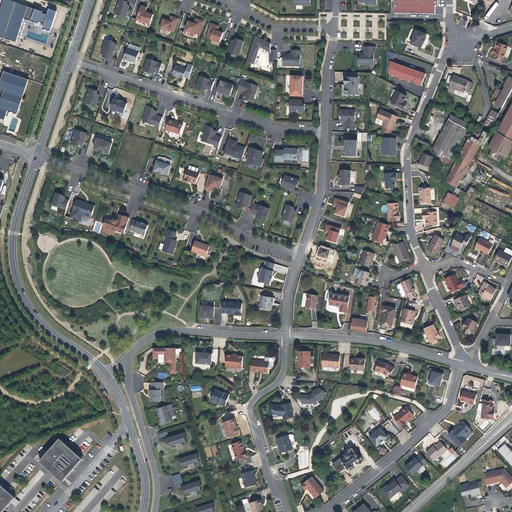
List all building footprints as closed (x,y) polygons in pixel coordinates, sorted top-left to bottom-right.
[(48,13),(8,0),(2,0),(0,11),(0,36),(16,42),(24,18),(39,23),(40,22),(45,24),(43,29),(51,31),(57,11),(49,8),(48,13)] [(121,0),(118,0),(115,14),(126,17),(129,9),(125,7),(127,4),(127,2),(121,0)] [(437,5),(437,0),(393,0),(393,13),(403,13),(403,12),(404,12),(404,13),(408,13),(416,13),(435,14),(435,6),(435,5),(437,5)] [(487,20),(498,3),(495,2),(484,18),(487,20)] [(147,7),(141,5),(136,20),(150,24),(153,15),(148,13),(145,12),(146,11),(147,7)] [(169,21),(163,19),(160,28),(174,33),(178,19),(173,17),(171,21),(169,21)] [(196,24),(194,23),(188,21),(185,31),(199,35),(204,21),(198,19),(196,24)] [(217,25),(211,24),(206,38),(220,42),(223,33),(218,31),(215,30),(217,25)] [(420,47),(425,33),(415,29),(410,43),(420,47)] [(271,44),(261,39),(256,36),(254,42),(247,62),(255,65),(260,47),(269,52),(269,62),(276,63),(277,50),(271,50),(270,50),(270,48),(271,48),(271,44)] [(112,42),(105,39),(103,46),(106,47),(104,51),(103,51),(102,55),(101,57),(104,58),(104,57),(112,59),(117,45),(112,43),(112,42)] [(239,55),(244,41),(236,39),(236,40),(234,44),(231,43),(228,52),(239,55)] [(503,59),(507,47),(498,43),(493,55),(503,59)] [(128,48),(127,48),(123,59),(129,61),(129,60),(130,60),(131,61),(136,62),(139,52),(140,47),(138,46),(138,47),(133,46),(132,50),(128,48)] [(376,47),(364,47),(364,53),(362,53),(362,58),(360,58),(358,58),(358,65),(373,65),(374,51),(376,51),(376,47)] [(300,51),(291,51),(291,54),(291,57),(293,57),(293,60),(289,60),(289,58),(285,58),(283,58),(283,66),(300,66),(300,51)] [(162,64),(148,59),(144,71),(145,71),(147,72),(147,71),(154,73),(155,71),(159,73),(162,64)] [(426,74),(389,61),(389,75),(410,82),(415,83),(415,84),(421,86),(424,78),(426,74)] [(183,78),(186,69),(176,66),(173,75),(177,77),(177,76),(179,77),(183,78)] [(17,114),(29,79),(4,71),(0,82),(0,89),(4,91),(1,98),(2,99),(1,104),(0,105),(0,107),(1,107),(1,108),(0,107),(0,118),(5,120),(8,111),(17,114)] [(472,83),(468,82),(468,81),(453,75),(451,80),(448,88),(455,90),(455,89),(465,93),(465,91),(466,88),(470,89),(472,83)] [(211,90),(214,81),(200,76),(196,88),(199,89),(199,88),(202,89),(206,91),(206,89),(211,90)] [(304,82),(304,76),(291,76),(290,92),(290,96),(303,97),(303,84),(302,84),(303,82),(304,82)] [(358,78),(345,77),(344,82),(344,85),(345,85),(345,94),(357,95),(358,78)] [(495,104),(502,108),(511,90),(511,78),(510,77),(506,84),(502,92),(499,98),(495,104)] [(246,80),(241,78),(238,90),(244,92),(243,94),(248,95),(247,97),(247,99),(253,101),(258,86),(245,82),(246,80)] [(221,81),(217,92),(224,94),(230,96),(234,85),(221,81)] [(93,90),(90,89),(85,103),(96,107),(99,98),(96,97),(97,93),(97,91),(93,90)] [(493,95),(499,98),(502,92),(496,89),(493,95)] [(388,101),(386,106),(388,107),(395,110),(396,105),(403,109),(406,104),(403,103),(405,99),(406,96),(397,91),(391,103),(388,101)] [(118,100),(114,99),(110,109),(124,113),(127,103),(123,102),(120,101),(118,100)] [(290,112),(304,112),(305,104),(303,104),(299,104),(299,100),(290,100),(290,112)] [(162,118),(157,115),(157,114),(152,112),(153,110),(154,109),(147,106),(142,121),(155,126),(154,127),(158,129),(162,118)] [(511,106),(495,138),(489,148),(507,158),(511,147),(511,106)] [(395,121),(397,117),(378,108),(378,119),(384,121),(382,126),(392,130),(395,121)] [(355,110),(340,110),(339,116),(341,116),(343,116),(343,119),(343,121),(345,121),(344,128),(356,128),(356,124),(354,124),(355,110)] [(499,114),(492,110),(489,116),(484,125),(490,129),(499,114)] [(451,115),(449,119),(462,126),(448,153),(453,155),(469,123),(464,121),(451,115)] [(433,150),(442,164),(448,153),(462,126),(449,119),(446,126),(433,150)] [(174,121),(169,120),(165,130),(169,131),(177,134),(180,135),(183,124),(177,122),(176,123),(174,122),(174,121)] [(212,130),(212,128),(209,127),(206,126),(201,141),(214,145),(214,147),(218,149),(222,137),(216,135),(216,133),(211,132),(212,130)] [(460,181),(475,155),(480,145),(481,145),(488,133),(478,127),(471,140),(469,139),(445,181),(457,188),(460,181)] [(76,130),(71,144),(74,145),(79,147),(79,145),(81,141),(84,142),(87,134),(76,130)] [(251,133),(248,140),(255,142),(257,135),(255,135),(251,133)] [(396,138),(384,137),(383,155),(395,155),(396,147),(396,138)] [(104,153),(109,154),(112,143),(97,138),(94,149),(98,151),(101,152),(104,153)] [(235,141),(229,139),(224,153),(241,159),(245,149),(236,146),(238,141),(235,141)] [(357,140),(345,140),(344,146),(346,146),(346,150),(345,156),(357,157),(357,140)] [(263,152),(250,147),(247,156),(248,157),(246,162),(258,167),(259,164),(262,164),(264,159),(261,158),(262,157),(263,152)] [(280,150),(276,150),(275,161),(284,162),(284,160),(297,160),(298,150),(296,149),(292,148),(290,149),(284,149),(284,150),(280,150)] [(433,157),(423,154),(420,161),(419,164),(429,168),(433,157)] [(157,161),(156,160),(153,171),(157,172),(157,173),(160,174),(162,175),(163,174),(168,176),(171,165),(170,165),(157,161)] [(192,182),(196,183),(200,173),(197,172),(198,169),(189,166),(188,170),(187,169),(183,180),(187,182),(189,182),(190,181),(192,182)] [(351,185),(351,170),(341,170),(340,175),(339,180),(340,180),(340,185),(351,185)] [(395,181),(395,177),(396,177),(396,172),(385,173),(385,188),(395,187),(395,184),(395,181)] [(223,179),(209,174),(204,188),(210,190),(212,186),(214,186),(220,188),(223,179)] [(298,183),(299,180),(285,175),(282,186),(290,189),(291,186),(295,187),(297,188),(298,183)] [(470,186),(466,193),(470,196),(475,189),(470,186)] [(431,203),(431,188),(420,188),(420,193),(421,193),(421,203),(431,203)] [(457,196),(446,190),(442,198),(453,205),(457,196)] [(241,192),(236,206),(239,207),(244,209),(244,208),(245,204),(249,205),(252,196),(241,192)] [(69,200),(65,199),(65,197),(58,195),(59,194),(56,193),(52,205),(66,210),(69,200)] [(349,203),(335,198),(333,204),(337,206),(337,208),(335,213),(344,217),(349,203)] [(80,223),(89,226),(92,218),(91,218),(95,206),(89,204),(88,204),(86,204),(84,203),(85,202),(76,200),(71,217),(81,220),(80,223)] [(270,209),(253,203),(250,212),(257,215),(256,216),(260,217),(263,219),(263,220),(266,221),(270,209)] [(398,220),(398,210),(397,211),(396,203),(387,203),(388,221),(398,220)] [(296,214),(292,213),(294,209),(294,207),(286,205),(282,219),(293,223),(296,214)] [(436,225),(436,212),(422,213),(423,219),(424,219),(424,225),(436,225)] [(124,233),(129,218),(119,214),(117,217),(117,219),(114,218),(113,221),(105,218),(103,226),(103,227),(116,231),(124,233)] [(141,223),(133,220),(130,230),(134,231),(145,235),(148,225),(144,224),(145,223),(141,222),(141,223)] [(384,236),(386,231),(387,231),(389,225),(378,222),(372,240),(382,244),(383,240),(384,236)] [(341,229),(326,224),(325,230),(329,232),(329,234),(327,240),(336,243),(341,229)] [(116,231),(103,227),(102,231),(114,235),(116,231)] [(173,247),(175,241),(173,240),(176,233),(171,232),(168,231),(166,238),(167,238),(163,250),(172,253),(174,247),(173,247)] [(467,246),(471,237),(467,235),(465,238),(457,234),(452,245),(456,247),(460,249),(463,244),(467,246)] [(444,240),(435,235),(431,243),(427,250),(437,255),(444,240)] [(488,254),(493,245),(480,238),(476,247),(480,249),(482,250),(482,251),(488,254)] [(205,245),(203,244),(203,243),(195,241),(191,251),(206,256),(210,246),(205,244),(205,245)] [(404,248),(402,243),(392,247),(400,264),(410,259),(407,253),(406,253),(404,248)] [(318,246),(316,260),(327,262),(330,248),(318,246)] [(372,260),(374,254),(364,250),(359,264),(370,267),(372,260)] [(511,256),(499,250),(493,260),(500,263),(500,262),(501,263),(507,266),(511,256)] [(273,271),(275,264),(264,260),(261,267),(263,268),(258,281),(269,285),(271,281),(272,278),(273,276),(272,276),(274,271),(273,271)] [(369,273),(361,270),(358,277),(360,277),(358,282),(367,285),(368,281),(370,277),(368,277),(369,273)] [(454,275),(445,279),(447,284),(451,293),(461,289),(460,288),(464,286),(462,281),(457,282),(456,280),(454,275)] [(414,288),(410,279),(401,282),(402,283),(398,285),(398,286),(401,295),(404,295),(407,294),(407,295),(415,291),(414,288)] [(488,285),(489,284),(484,281),(483,284),(479,291),(484,293),(483,296),(491,300),(496,289),(488,285)] [(301,306),(305,307),(311,308),(316,309),(318,296),(308,294),(303,293),(301,306)] [(347,312),(349,296),(332,293),(330,304),(341,306),(340,310),(347,312)] [(470,306),(465,295),(454,300),(455,304),(456,303),(458,307),(460,311),(470,306)] [(275,298),(262,296),(260,308),(272,310),(273,303),(274,303),(275,298)] [(242,303),(222,302),(221,312),(235,314),(235,315),(241,316),(242,303)] [(390,327),(395,309),(385,306),(382,305),(381,311),(384,312),(381,322),(386,323),(385,326),(390,327)] [(213,312),(213,307),(201,306),(200,317),(205,317),(209,318),(213,318),(214,312),(213,312)] [(415,311),(404,308),(400,321),(412,324),(414,313),(415,311)] [(366,331),(368,321),(352,318),(351,329),(356,329),(366,331)] [(478,323),(469,318),(466,322),(465,324),(464,324),(462,327),(473,333),(478,323)] [(433,324),(423,328),(430,342),(431,342),(437,339),(441,337),(438,332),(437,333),(437,332),(436,330),(433,324)] [(510,346),(511,334),(508,334),(497,334),(497,345),(510,346)] [(182,348),(153,348),(153,359),(159,359),(159,354),(165,354),(165,364),(170,364),(171,373),(176,373),(176,353),(182,353),(182,348)] [(310,368),(310,352),(299,351),(299,363),(299,367),(310,368)] [(205,364),(202,353),(197,352),(197,363),(205,364)] [(212,364),(212,353),(204,353),(202,353),(205,364),(212,364)] [(339,368),(340,356),(330,355),(323,354),(322,366),(339,368)] [(227,355),(226,367),(230,367),(232,369),(236,369),(237,368),(243,368),(243,356),(239,356),(235,355),(232,355),(227,355)] [(264,362),(252,361),(251,372),(260,373),(267,374),(268,368),(270,368),(270,369),(272,369),(273,361),(273,360),(272,358),(271,358),(270,359),(264,358),(264,362)] [(364,370),(364,359),(357,358),(357,359),(351,359),(350,369),(364,370)] [(391,373),(394,368),(387,363),(386,364),(382,363),(383,362),(378,360),(375,371),(383,373),(387,376),(390,373),(391,373)] [(442,380),(443,374),(432,371),(429,384),(440,387),(442,380)] [(414,388),(417,377),(412,375),(411,377),(408,376),(407,374),(403,373),(400,385),(414,388)] [(161,390),(163,390),(163,382),(152,382),(152,390),(150,390),(150,394),(150,396),(150,398),(150,402),(161,402),(161,390)] [(306,394),(300,394),(300,400),(302,402),(312,403),(317,400),(318,401),(324,397),(323,395),(325,394),(324,391),(319,388),(312,390),(313,392),(310,393),(307,394),(306,394)] [(228,399),(230,394),(224,392),(224,393),(220,392),(215,390),(211,400),(212,402),(215,403),(218,403),(220,404),(226,406),(228,399)] [(474,404),(477,394),(463,390),(461,399),(464,400),(469,402),(469,403),(474,404)] [(290,417),(294,416),(291,402),(286,403),(286,404),(281,405),(273,405),(273,406),(269,406),(269,414),(273,414),(273,413),(275,413),(278,413),(278,415),(283,415),(284,419),(291,418),(290,417)] [(483,403),(479,403),(477,410),(482,410),(481,417),(494,418),(494,413),(492,413),(493,411),(493,409),(493,404),(483,403)] [(157,409),(161,422),(162,421),(163,425),(173,421),(169,410),(173,409),(171,404),(157,409)] [(413,414),(406,407),(394,417),(401,425),(405,422),(404,421),(413,414)] [(239,433),(238,428),(237,428),(235,424),(236,423),(235,419),(223,422),(228,437),(239,433)] [(473,432),(464,422),(458,427),(456,429),(455,428),(448,434),(453,440),(453,439),(459,445),(473,432)] [(388,437),(380,428),(369,437),(377,446),(383,441),(388,437)] [(166,432),(158,434),(160,440),(168,438),(166,432)] [(168,438),(166,439),(167,443),(168,443),(170,447),(175,446),(175,447),(178,446),(181,445),(181,443),(185,442),(184,438),(186,437),(184,433),(168,438)] [(293,449),(288,434),(276,438),(278,443),(279,443),(281,447),(279,447),(281,453),(293,449)] [(71,467),(80,456),(65,443),(60,438),(40,461),(60,479),(69,469),(72,471),(74,469),(71,467)] [(244,448),(242,441),(233,444),(237,459),(248,456),(246,451),(245,451),(244,448)] [(447,449),(440,442),(436,445),(434,447),(433,446),(426,452),(433,460),(440,454),(441,455),(447,449)] [(504,443),(498,450),(511,466),(511,448),(507,444),(506,445),(504,443)] [(354,446),(348,450),(349,451),(332,463),(338,472),(340,473),(344,469),(347,468),(349,470),(354,466),(353,464),(354,462),(359,459),(360,459),(361,459),(362,459),(362,458),(362,457),(361,457),(360,457),(359,457),(359,456),(360,456),(359,455),(358,455),(356,452),(357,451),(354,446)] [(446,451),(440,456),(447,465),(453,460),(446,451)] [(198,453),(179,459),(181,463),(182,463),(184,466),(188,465),(188,466),(192,465),(195,465),(195,463),(199,462),(198,458),(200,457),(198,453)] [(425,459),(420,454),(411,462),(406,467),(413,475),(423,465),(424,467),(428,463),(425,459)] [(83,459),(80,456),(71,467),(74,469),(83,459)] [(63,481),(72,471),(69,469),(60,479),(63,481)] [(511,477),(505,469),(484,474),(486,484),(497,482),(501,481),(503,483),(506,488),(511,482),(511,477)] [(258,484),(256,478),(255,478),(254,475),(255,475),(254,470),(242,473),(246,487),(258,484)] [(180,474),(171,476),(175,488),(183,485),(180,474)] [(409,485),(401,475),(390,484),(388,486),(387,485),(381,489),(389,499),(399,491),(402,489),(403,490),(409,485)] [(323,491),(312,477),(301,485),(305,490),(307,488),(308,487),(310,490),(309,491),(315,498),(323,491)] [(183,485),(181,486),(183,491),(184,490),(186,494),(190,493),(190,494),(194,493),(197,492),(197,491),(201,490),(200,485),(202,485),(200,481),(183,485)] [(481,494),(478,483),(469,486),(469,483),(460,485),(463,496),(471,493),(472,497),(476,495),(481,494)] [(2,502),(10,493),(0,484),(0,504),(3,507),(5,504),(2,502)] [(0,511),(1,511),(15,497),(10,493),(2,502),(5,504),(3,507),(0,504),(0,511)] [(263,509),(262,505),(263,504),(261,499),(250,502),(253,511),(265,511),(265,509),(263,509)] [(213,503),(194,508),(195,511),(213,511),(214,511),(213,507),(215,507),(213,503)] [(357,509),(353,511),(371,511),(364,503),(357,509)]
